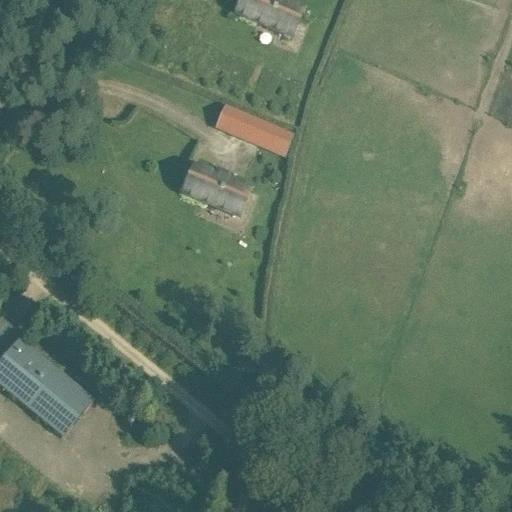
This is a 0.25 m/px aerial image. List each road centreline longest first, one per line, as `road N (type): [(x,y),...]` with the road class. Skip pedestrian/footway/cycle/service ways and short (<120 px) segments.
road 1 (track): [(320,511),(0,245)]
road 2 (track): [(8,80),(134,93),(242,149)]
